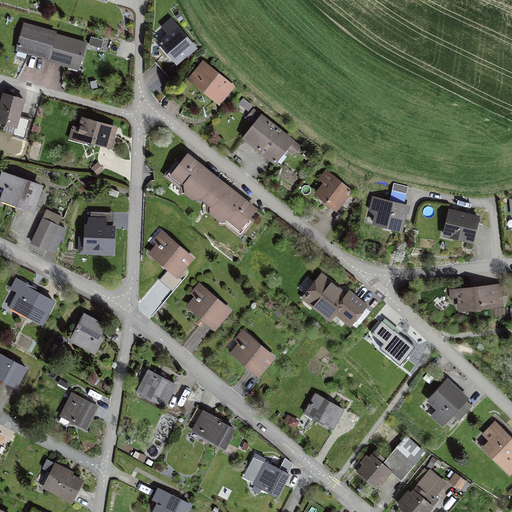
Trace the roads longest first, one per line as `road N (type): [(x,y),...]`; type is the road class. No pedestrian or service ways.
road 1 (residential): [(141,115),(159,116),(365,277)]
road 2 (residential): [(312,470),(126,311)]
road 3 (residential): [(365,277),(511,412)]
road 4 (residential): [(126,311),(141,115)]
road 5 (residential): [(102,473),(126,311)]
road 6 (residential): [(141,115),(0,74)]
road 7 (residential): [(365,277),(511,264)]
road 8 (residential): [(126,311),(0,245)]
